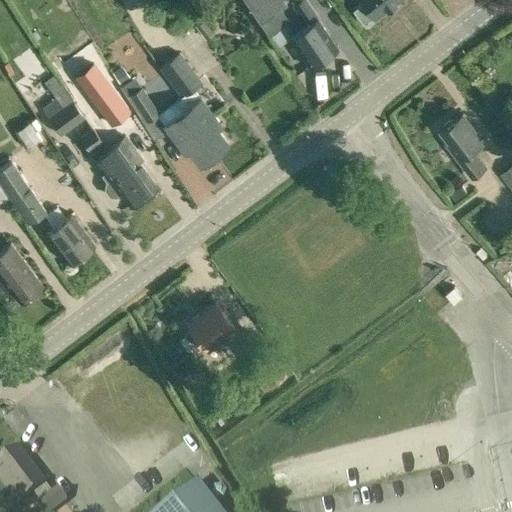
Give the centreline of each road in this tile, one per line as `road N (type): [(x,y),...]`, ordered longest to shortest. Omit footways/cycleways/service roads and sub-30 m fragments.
road 1 (tertiary): [(0,385),(504,0)]
road 2 (unknown): [(106,511),(21,369)]
